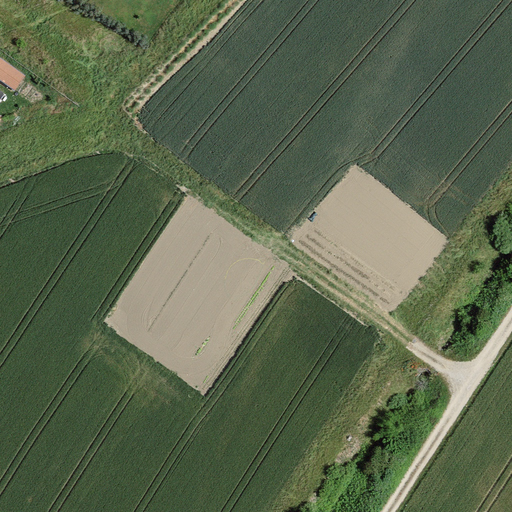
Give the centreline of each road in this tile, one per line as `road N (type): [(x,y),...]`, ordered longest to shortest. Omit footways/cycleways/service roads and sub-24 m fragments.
road 1 (track): [(469,383),(413,346),(191,158)]
road 2 (track): [(469,383),(386,511)]
